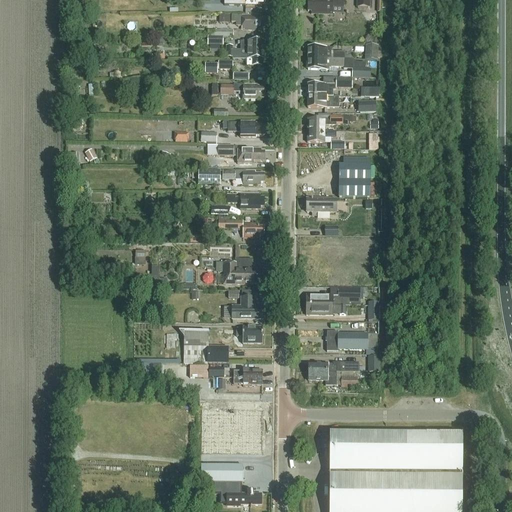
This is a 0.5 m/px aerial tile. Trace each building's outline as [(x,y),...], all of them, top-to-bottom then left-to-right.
[(344,0),(340,0),(311,0),(311,1),(308,1),(308,12),(311,12),(311,15),(333,15),(333,8),(344,8),(344,0)] [(357,0),(358,8),(371,8),(371,0),(357,0)] [(380,22),(380,13),(371,13),(371,22),(380,22)] [(261,28),(265,28),(265,19),(261,19),(261,16),(232,16),(232,24),(236,24),(236,28),(242,28),(242,31),(261,31),(261,28)] [(223,46),(223,38),(208,37),(208,46),(223,46)] [(241,51),(265,51),(265,43),(238,42),(238,45),(241,45),(241,51)] [(367,46),(366,61),(379,61),(380,47),(367,46)] [(308,48),(308,59),(327,60),(345,61),(355,61),(355,52),(332,52),(332,49),(308,48)] [(265,51),(241,51),(241,57),(238,57),(238,60),(252,60),(252,67),(261,67),(262,60),(265,60),(265,51)] [(345,61),(327,60),(308,59),(308,71),(322,71),(321,73),(326,73),(326,71),(329,71),(329,69),(345,69),(345,61)] [(219,62),(219,70),(233,71),(233,62),(219,62)] [(206,74),(218,74),(218,64),(206,64),(206,74)] [(354,71),(354,79),(371,79),(371,71),(354,71)] [(353,89),(354,79),(338,79),(337,89),(353,89)] [(204,82),(193,82),(193,94),(204,94),(204,82)] [(220,96),(232,96),(232,86),(220,86),(220,96)] [(257,86),(240,86),(233,86),(233,93),(244,93),(244,100),(257,101),(257,99),(265,99),(265,88),(257,88),(257,86)] [(308,86),(308,97),(326,97),(334,97),(334,91),(337,91),(337,86),(329,86),(308,86)] [(361,89),(361,98),(379,99),(379,89),(361,89)] [(334,97),(326,97),(308,97),(308,109),(338,109),(338,97),(334,97)] [(368,103),(368,114),(377,114),(377,103),(368,103)] [(348,127),(348,122),(349,122),(349,117),(343,117),(331,117),(331,121),(325,121),(308,121),(308,132),(325,132),(325,127),(348,127)] [(256,124),(229,124),(229,133),(240,133),(240,138),(256,139),(256,137),(264,137),(264,126),(256,126),(256,124)] [(325,144),(325,138),(337,139),(337,132),(325,132),(308,132),(308,144),(325,144)] [(201,143),(217,144),(218,134),(201,133),(201,143)] [(369,135),(369,152),(379,151),(378,135),(369,135)] [(261,150),(239,150),(239,147),(234,147),(218,147),(218,158),(234,158),(234,157),(238,157),(238,165),(253,165),(253,162),(264,162),(264,153),(261,153),(261,150)] [(93,150),(86,154),(91,162),(98,159),(93,150)] [(167,166),(171,156),(163,153),(159,163),(167,166)] [(70,164),(79,164),(79,154),(70,154),(70,164)] [(340,166),(339,200),(371,200),(371,167),(340,166)] [(222,187),(222,171),(198,171),(198,186),(222,187)] [(261,183),(264,183),(264,175),(255,175),(255,172),(223,171),(223,181),(243,181),(243,186),(261,186),(261,183)] [(241,196),(241,199),(235,199),(235,196),(227,196),(227,205),(241,205),(241,211),(260,211),(260,208),(264,208),(264,199),(260,199),(260,196),(241,196)] [(307,201),(307,214),(336,214),(336,201),(307,201)] [(211,207),(211,216),(228,216),(228,208),(211,207)] [(231,222),(231,231),(243,231),(243,239),(260,239),(260,237),(264,237),(264,228),(255,228),(255,225),(243,225),(243,222),(231,222)] [(326,227),(326,238),(339,238),(339,227),(326,227)] [(136,260),(146,260),(146,252),(136,252),(136,260)] [(252,270),(236,270),(236,264),(224,264),(224,286),(252,286),(252,285),(263,286),(264,271),(252,271),(252,270)] [(306,297),(306,307),(342,307),(342,300),(350,300),(350,302),(361,302),(360,292),(338,292),(338,297),(306,297)] [(232,308),(232,321),(263,321),(263,308),(254,308),(254,299),(241,299),(241,308),(232,308)] [(306,307),(306,316),(333,316),(333,313),(340,313),(340,316),(346,316),(346,307),(342,307),(306,307)] [(369,307),(369,322),(381,322),(381,307),(369,307)] [(243,345),(263,345),(263,329),(243,328),(243,330),(237,330),(236,338),(243,338),(243,345)] [(327,333),(327,353),(338,353),(338,351),(366,351),(366,357),(369,357),(378,357),(378,335),(338,335),(338,333),(327,333)] [(228,365),(228,348),(208,348),(208,365),(228,365)] [(349,374),(359,374),(359,364),(334,364),(334,365),(309,365),(309,374),(338,374),(342,374),(349,374)] [(192,378),(211,378),(211,365),(193,365),(192,378)] [(139,366),(139,392),(149,392),(149,387),(151,387),(151,377),(149,377),(149,366),(139,366)] [(233,377),(232,367),(225,368),(226,378),(233,377)] [(234,379),(263,379),(263,372),(252,372),(252,370),(243,370),(243,372),(234,372),(234,379)] [(338,374),(309,374),(309,382),(326,382),(326,387),(338,387),(338,374)] [(263,387),(263,379),(234,379),(234,386),(243,386),(243,388),(252,388),(252,387),(263,387)] [(359,390),(359,379),(342,379),(342,387),(342,390),(359,390)] [(231,455),(231,411),(201,411),(201,455),(231,455)] [(261,456),(262,411),(231,411),(231,455),(261,456)] [(329,511),(462,511),(462,496),(463,437),(330,436),(330,444),(330,496),(329,511)] [(201,467),(201,484),(243,485),(243,483),(243,467),(242,467),(201,467)] [(262,495),(254,495),(254,492),(247,492),(247,495),(241,495),(227,495),(227,496),(227,503),(241,504),(241,506),(262,507),(262,496),(262,495)]
